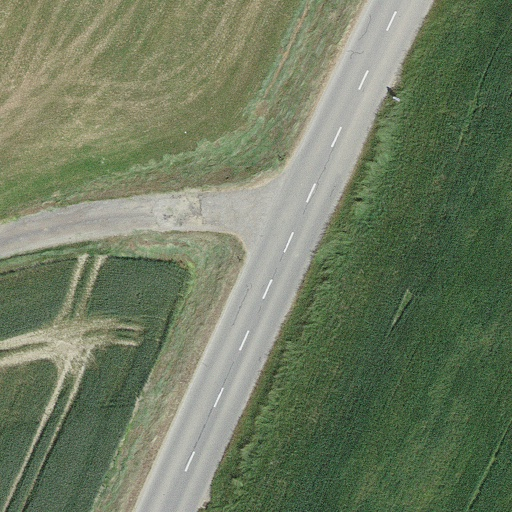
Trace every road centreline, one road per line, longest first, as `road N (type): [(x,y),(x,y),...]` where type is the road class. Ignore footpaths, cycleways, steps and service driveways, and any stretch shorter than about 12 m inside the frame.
road 1 (tertiary): [(166,511),(400,0)]
road 2 (track): [(298,211),(107,207),(0,234)]
